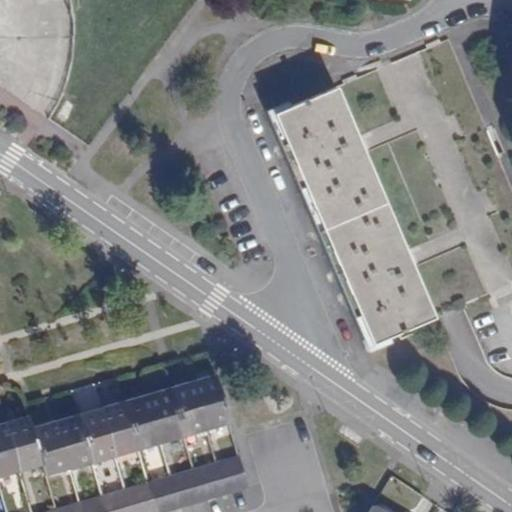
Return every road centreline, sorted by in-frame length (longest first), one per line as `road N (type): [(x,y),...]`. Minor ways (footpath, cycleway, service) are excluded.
road 1 (residential): [(316,372),(302,294),(233,125),(231,83),(257,48),(291,36),(353,45),(392,40),(462,0)]
road 2 (unclassified): [(0,153),(316,372)]
road 3 (unclassified): [(316,372),(511,500)]
